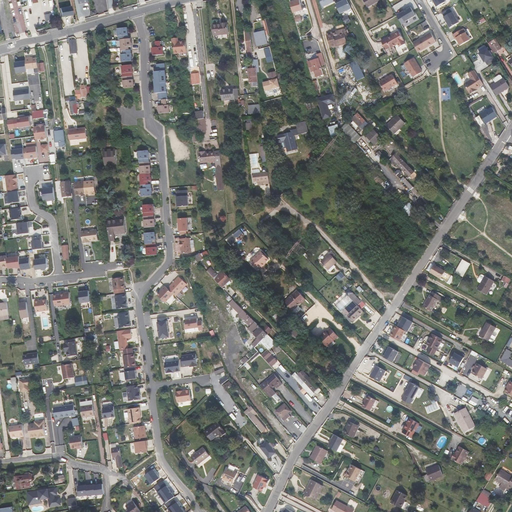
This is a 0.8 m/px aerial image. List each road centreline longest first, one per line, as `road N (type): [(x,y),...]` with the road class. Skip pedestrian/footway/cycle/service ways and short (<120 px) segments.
road 1 (residential): [(267,511),(300,444),(504,138)]
road 2 (residential): [(153,386),(138,301),(169,262),(159,131),(148,122),(138,20)]
road 3 (residential): [(0,49),(179,0)]
road 4 (unknown): [(393,306),(306,220),(279,206)]
road 5 (residential): [(202,511),(160,455),(153,386)]
road 6 (unknown): [(347,375),(456,437),(453,449)]
road 7 (residential): [(0,462),(57,457),(124,481)]
